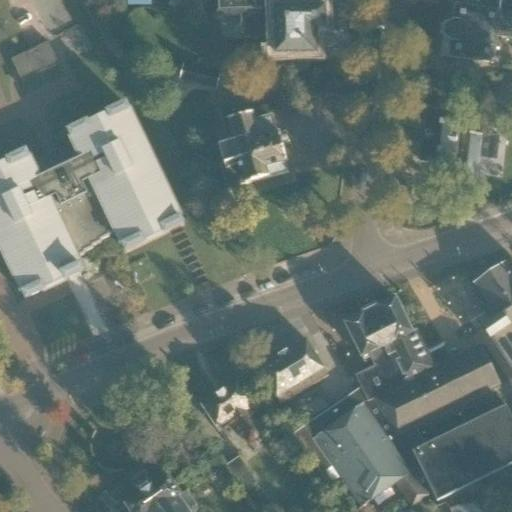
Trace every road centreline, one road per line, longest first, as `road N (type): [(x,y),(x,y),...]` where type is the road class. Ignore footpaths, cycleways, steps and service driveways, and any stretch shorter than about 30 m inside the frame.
road 1 (tertiary): [(0,412),(183,334),(377,265)]
road 2 (residential): [(377,265),(367,213),(390,0)]
road 3 (tertiary): [(377,265),(511,223)]
